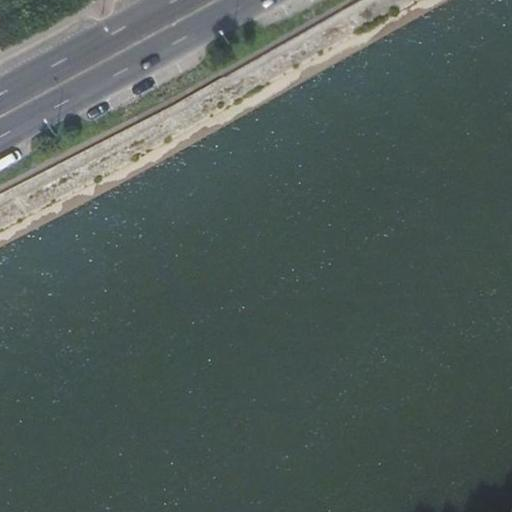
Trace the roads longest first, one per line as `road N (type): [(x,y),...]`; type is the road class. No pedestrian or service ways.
road 1 (primary): [(0,133),(247,0)]
road 2 (primary): [(170,0),(0,91)]
